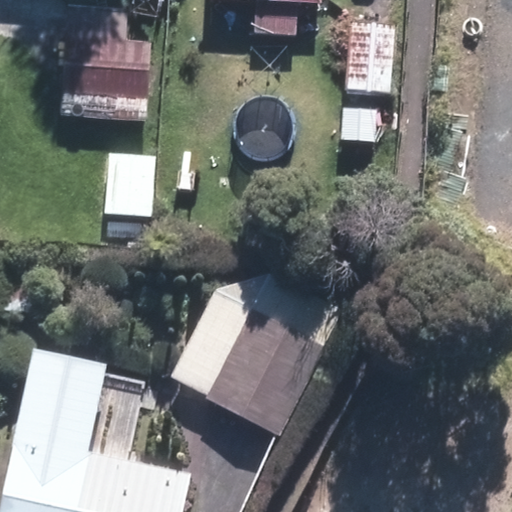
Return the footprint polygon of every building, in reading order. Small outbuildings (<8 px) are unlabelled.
[(125,14),(72,10),(65,113),(144,119),(149,44),(123,43),(125,14)] [(393,97),(396,25),(348,23),(346,95),(393,97)] [(511,123),(511,30),(508,30),(500,123),(511,123)] [(383,106),(335,102),(332,146),(379,150),(383,106)] [(155,227),(158,149),(109,148),(106,225),(155,227)] [(34,249),(0,247),(0,315),(31,317),(34,249)] [(279,435),(339,309),(271,277),(213,293),(172,377),(208,395),(205,399),(279,435)] [(105,369),(37,353),(0,509),(0,511),(180,511),(189,476),(86,452),(105,369)] [(418,511),(419,505),(306,501),(305,511),(418,511)]
